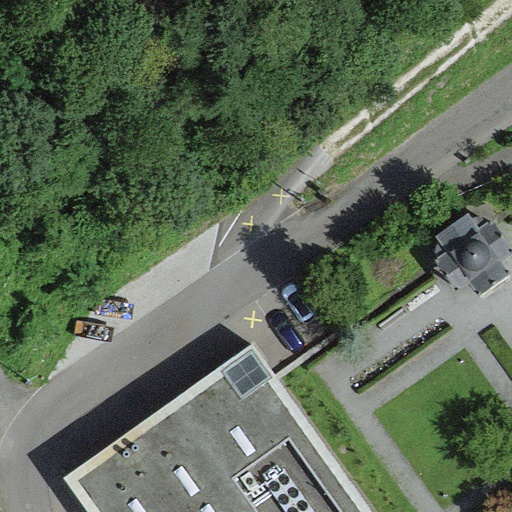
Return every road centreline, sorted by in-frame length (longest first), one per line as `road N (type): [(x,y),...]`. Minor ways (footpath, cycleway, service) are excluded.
road 1 (residential): [(30,511),(24,461),(31,438),(67,399),(511,95)]
road 2 (track): [(271,258),(277,198),(506,0)]
